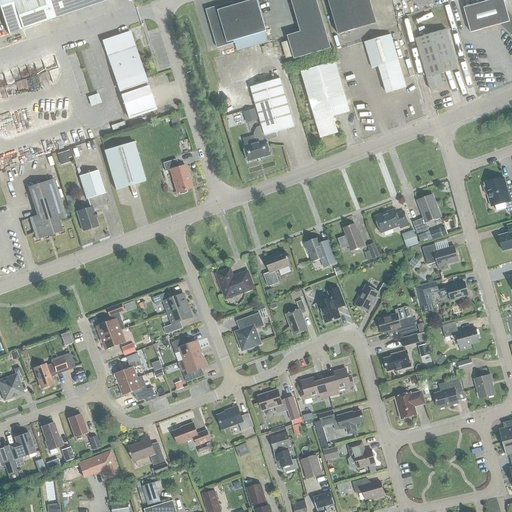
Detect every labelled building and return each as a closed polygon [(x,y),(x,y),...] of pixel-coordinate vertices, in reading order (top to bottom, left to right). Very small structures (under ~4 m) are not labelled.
[(0,0),(0,11),(8,34),(109,0),(0,0)] [(228,3),(206,9),(217,48),(234,43),(234,41),(265,32),(266,31),(257,0),(252,0),(229,7),(228,3)] [(316,0),(291,0),(300,32),(287,36),(294,59),(331,48),(316,0)] [(327,0),(338,35),(376,23),(369,0),(327,0)] [(471,33),(500,25),(511,36),(511,35),(511,16),(508,12),(503,0),(490,0),(464,8),(471,33)] [(416,39),(427,77),(431,90),(444,86),(441,78),(442,76),(441,74),(458,69),(446,30),(416,39)] [(265,32),(234,41),(234,43),(237,52),(268,43),(265,32)] [(130,33),(102,42),(118,91),(132,86),(134,92),(120,97),(128,118),(156,108),(148,87),(145,89),(143,82),(146,81),(146,79),(130,33)] [(372,69),(378,67),(386,93),(406,87),(390,35),(364,43),(372,69)] [(301,70),(321,137),(338,132),(333,116),(349,111),(335,61),(301,70)] [(280,79),(250,87),(251,87),(261,126),(257,127),(257,129),(255,133),(253,133),(255,139),(256,139),(257,143),(243,147),(248,161),(270,155),(266,141),(277,138),(276,132),(294,127),(280,79)] [(98,93),(87,97),(91,106),(101,103),(98,93)] [(171,120),(172,126),(180,124),(178,118),(171,120)] [(145,180),(133,141),(103,150),(115,189),(145,180)] [(69,151),(57,155),(59,161),(68,158),(71,157),(69,151)] [(179,191),(179,193),(183,192),(186,191),(186,189),(192,187),(185,164),(179,166),(176,158),(163,162),(165,170),(170,169),(176,192),(179,191)] [(98,169),(79,175),(86,198),(87,198),(90,206),(92,206),(93,210),(110,204),(107,193),(105,193),(98,169)] [(29,217),(36,238),(61,230),(58,219),(66,217),(60,198),(57,191),(53,178),(27,186),(37,215),(29,217)] [(488,194),(491,207),(506,202),(508,212),(511,210),(511,193),(509,195),(504,178),(485,183),(485,186),(483,186),(486,194),(488,194)] [(412,222),(417,234),(428,229),(425,223),(441,217),(432,195),(417,200),(423,218),(412,222)] [(95,226),(98,225),(93,210),(92,206),(90,206),(76,211),(83,230),(87,229),(90,230),(94,229),(95,226)] [(376,216),(381,231),(400,224),(401,227),(409,224),(404,210),(397,213),(395,208),(388,211),(388,212),(382,214),(381,213),(378,214),(377,216),(376,216)] [(358,232),(355,225),(343,229),(346,237),(345,237),(338,240),(342,248),(348,246),(350,251),(364,246),(359,232),(358,232)] [(444,227),(430,232),(433,240),(447,235),(444,227)] [(429,231),(418,236),(421,244),(428,241),(428,242),(432,240),(429,231)] [(511,233),(500,237),(504,252),(511,249),(511,233)] [(337,262),(331,247),(328,240),(321,243),(319,237),(303,243),(307,254),(310,253),(313,261),(321,258),(324,267),(337,262)] [(416,237),(404,242),(407,248),(418,244),(416,237)] [(366,245),(371,259),(380,256),(374,242),(366,245)] [(437,251),(435,244),(423,248),(427,265),(437,262),(439,268),(447,265),(447,264),(459,260),(454,246),(437,251)] [(272,256),(265,258),(270,272),(263,275),(268,287),(279,283),(275,272),(290,266),(285,252),(272,257),(272,256)] [(230,268),(216,273),(220,284),(221,286),(222,289),(223,290),(225,296),(237,291),(238,294),(254,288),(247,271),(233,277),(230,268)] [(450,295),(452,301),(460,298),(460,297),(469,294),(465,281),(448,286),(442,288),(442,289),(439,290),(441,298),(450,295)] [(355,305),(368,312),(376,297),(382,300),(389,287),(383,283),(378,292),(366,285),(355,305)] [(415,289),(420,307),(434,303),(431,293),(438,291),(436,283),(415,289)] [(327,291),(330,298),(316,303),(319,311),(320,311),(325,323),(340,317),(336,308),(345,305),(338,287),(327,291)] [(272,289),(266,291),(269,299),(274,297),(272,289)] [(290,295),(292,300),(303,296),(301,290),(290,295)] [(163,301),(168,312),(188,305),(183,293),(168,299),(165,292),(152,297),(155,304),(163,301)] [(285,314),(293,335),(307,330),(301,314),(306,312),(301,300),(296,302),(299,309),(285,314)] [(124,311),(122,305),(107,310),(109,317),(111,316),(112,321),(97,327),(101,338),(121,331),(125,329),(119,313),(124,311)] [(188,305),(168,312),(172,324),(163,327),(166,334),(179,329),(176,322),(192,316),(188,305)] [(246,328),(235,332),(242,351),(261,344),(255,329),(264,325),(259,313),(243,319),(246,328)] [(412,316),(398,320),(397,314),(377,319),(381,333),(397,328),(399,336),(416,331),(412,316)] [(444,324),(447,336),(452,335),(453,339),(459,337),(463,348),(473,345),(472,342),(481,339),(477,326),(460,332),(457,320),(444,324)] [(60,335),(65,346),(72,343),(68,331),(60,335)] [(101,338),(105,350),(125,342),(121,331),(101,338)] [(424,333),(417,335),(419,343),(426,341),(424,333)] [(401,339),(403,347),(419,343),(417,335),(416,334),(401,339)] [(181,351),(184,360),(202,353),(197,341),(192,343),(189,335),(171,342),(176,353),(181,351)] [(121,348),(125,356),(136,352),(133,344),(121,348)] [(383,359),(387,371),(394,369),(395,371),(411,366),(406,350),(390,355),(391,357),(383,359)] [(207,366),(202,353),(184,360),(179,362),(186,382),(204,375),(201,368),(207,366)] [(134,368),(142,365),(137,354),(126,358),(130,369),(115,375),(119,385),(138,378),(134,368)] [(51,359),(53,363),(46,365),(45,363),(33,368),(38,380),(39,380),(42,388),(52,384),(49,375),(56,373),(57,373),(67,369),(62,355),(51,359)] [(437,358),(434,361),(440,366),(443,362),(437,358)] [(457,362),(460,372),(473,368),(471,358),(457,362)] [(24,380),(20,367),(14,369),(16,374),(0,380),(0,386),(2,391),(1,391),(4,401),(13,397),(13,396),(23,392),(19,382),(24,380)] [(324,379),(324,381),(329,396),(338,394),(338,393),(337,393),(336,391),(353,386),(354,389),(351,377),(348,378),(345,368),(334,372),(336,377),(325,380),(324,378),(324,379)] [(409,377),(411,385),(418,383),(416,374),(409,377)] [(475,379),(481,399),(496,395),(492,382),(493,382),(491,374),(475,379)] [(134,391),(138,402),(155,395),(152,388),(146,390),(145,387),(145,385),(142,376),(138,378),(119,385),(123,395),(134,391)] [(329,396),(324,381),(313,384),(312,378),(313,378),(312,378),(301,381),(304,391),(301,391),(304,403),(305,403),(304,400),(320,395),(321,398),(320,398),(320,399),(329,396)] [(447,381),(448,383),(440,385),(442,391),(434,393),(438,408),(459,403),(457,394),(463,392),(459,378),(447,381)] [(299,417),(292,396),(280,400),(277,390),(257,396),(262,410),(274,406),(277,413),(288,410),(291,420),(299,417)] [(394,397),(400,419),(416,414),(414,406),(426,403),(422,391),(411,394),(410,392),(394,397)] [(237,406),(228,409),(228,410),(217,415),(222,429),(239,423),(241,430),(253,426),(248,413),(241,415),(237,406)] [(335,419),(332,410),(319,414),(321,423),(335,419)] [(347,433),(349,434),(355,432),(356,431),(355,426),(356,426),(355,424),(364,422),(361,411),(352,413),(352,412),(337,416),(341,430),(346,428),(347,433)] [(68,418),(74,437),(87,432),(80,414),(68,418)] [(503,443),(511,440),(511,420),(507,422),(509,428),(499,430),(503,443)] [(45,441),(48,450),(63,445),(60,436),(59,436),(54,422),(41,426),(46,441),(45,441)] [(173,431),(178,444),(195,438),(197,444),(210,440),(207,430),(197,433),(193,422),(184,425),(185,426),(173,431)] [(16,443),(8,446),(11,454),(12,454),(16,467),(24,464),(21,457),(35,452),(28,432),(14,437),(16,443)] [(284,467),(285,473),(298,469),(295,459),(291,460),(287,446),(290,445),(286,432),(274,435),(278,449),(280,449),(281,453),(277,454),(281,468),(284,467)] [(89,439),(93,450),(101,448),(97,436),(89,439)] [(134,461),(150,455),(154,465),(165,460),(161,448),(154,451),(149,436),(141,439),(142,441),(128,446),(130,452),(130,454),(131,454),(134,461)] [(350,455),(348,460),(350,468),(354,469),(375,463),(371,450),(364,452),(361,440),(347,444),(350,455)] [(511,440),(503,443),(506,455),(511,453),(511,440)] [(239,456),(249,453),(246,443),(235,446),(239,456)] [(11,454),(8,446),(1,448),(0,445),(0,463),(0,465),(2,466),(5,465),(8,473),(16,470),(11,454)] [(198,450),(200,455),(213,450),(211,445),(198,450)] [(74,459),(70,447),(61,450),(65,462),(74,459)] [(323,451),(326,461),(340,457),(337,447),(323,451)] [(79,464),(84,477),(116,465),(111,452),(79,464)] [(300,460),(307,480),(323,475),(316,455),(300,460)] [(47,463),(49,469),(60,464),(58,458),(47,463)] [(154,468),(157,475),(169,470),(166,463),(154,468)] [(374,498),(384,495),(380,481),(368,484),(366,478),(352,482),(355,493),(363,491),(365,499),(373,496),(374,498)] [(54,482),(57,504),(63,503),(60,481),(54,482)] [(155,481),(142,485),(148,505),(161,501),(155,481)] [(291,483),(293,492),(304,490),(302,481),(291,483)] [(247,489),(254,511),(255,511),(270,511),(269,506),(262,508),(261,504),(266,502),(261,485),(247,489)] [(221,511),(215,491),(202,495),(207,511),(221,511)] [(176,511),(173,501),(144,509),(144,511),(176,511)] [(298,502),(300,510),(306,509),(305,501),(298,502)] [(316,511),(326,511),(326,509),(324,510),(322,501),(314,503),(316,511)]
